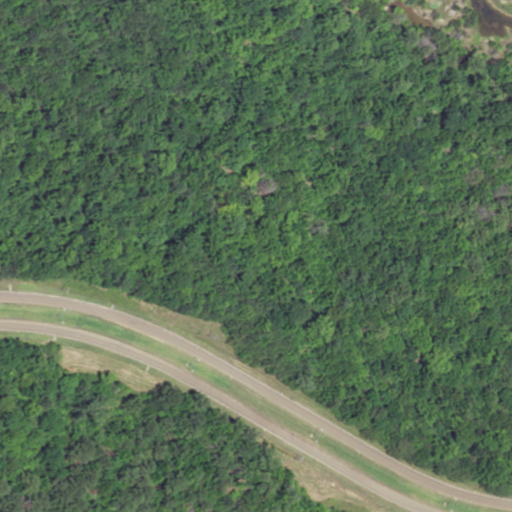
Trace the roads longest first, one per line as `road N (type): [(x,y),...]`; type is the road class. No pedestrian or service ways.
road 1 (residential): [(511,500),(430,481),(132,319),(0,293)]
road 2 (residential): [(0,322),(122,346),(432,511)]
